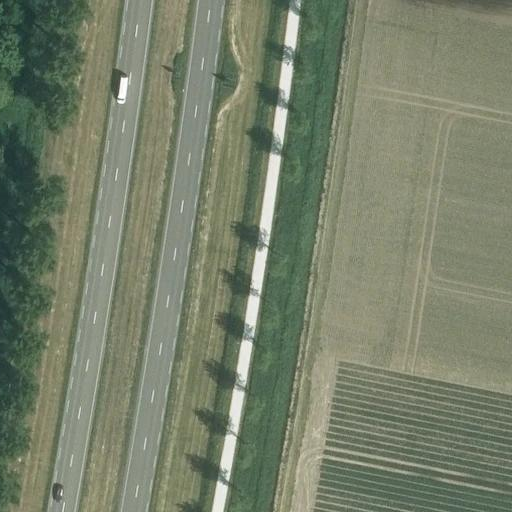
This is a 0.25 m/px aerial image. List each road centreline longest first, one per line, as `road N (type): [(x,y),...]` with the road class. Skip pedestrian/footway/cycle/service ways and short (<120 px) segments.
road 1 (primary): [(137,511),(213,0)]
road 2 (primary): [(133,0),(87,372),(60,511)]
